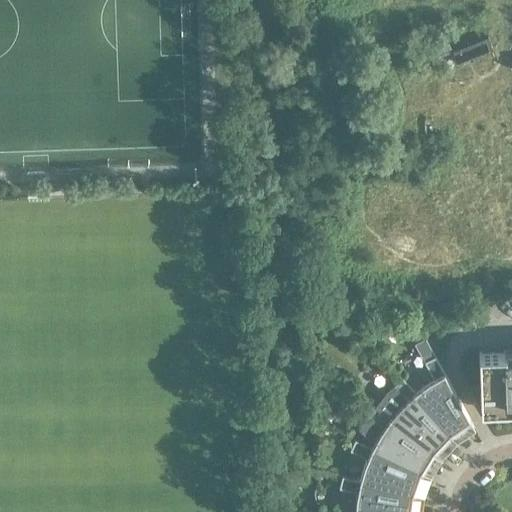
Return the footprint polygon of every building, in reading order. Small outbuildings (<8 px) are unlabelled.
[(487,35),(451,49),(453,54),(457,62),(492,48),(487,35)] [(448,41),(435,46),(440,59),(453,54),(451,49),(448,41)] [(337,328),(342,334),(354,324),(349,318),(337,328)] [(408,318),(400,321),(403,329),(411,326),(408,318)] [(511,350),(479,351),(480,403),(505,402),(505,407),(511,406),(511,350)] [(469,417),(446,374),(435,354),(424,360),(434,376),(428,380),(414,390),(449,431),(469,417)] [(375,404),(390,415),(390,416),(432,449),(449,431),(414,390),(402,376),(393,384),(375,404)] [(390,415),(375,404),(368,414),(360,428),(375,439),(372,445),(371,446),(420,469),(432,449),(390,416),(390,415)] [(371,446),(372,445),(355,438),(350,448),(367,457),(365,462),(360,479),(359,479),(412,492),(420,469),(371,446)] [(356,497),(354,511),(409,511),(412,492),(359,479),(360,479),(342,474),(339,486),(357,490),(356,497)]
